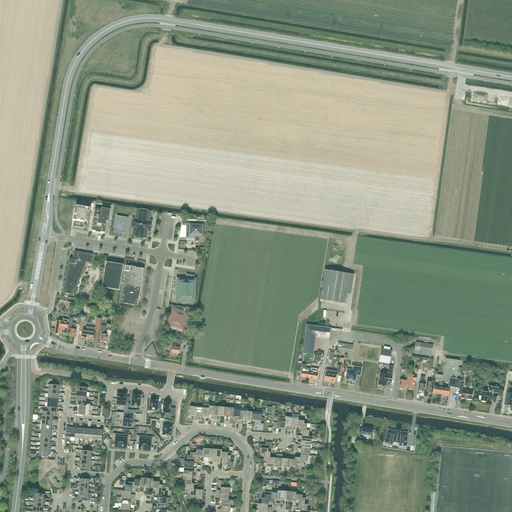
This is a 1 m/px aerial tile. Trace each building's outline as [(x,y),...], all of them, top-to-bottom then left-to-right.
[(85,222),(87,207),(72,205),(72,209),(73,209),(72,220),(85,222)] [(109,219),(111,209),(104,208),(103,209),(95,208),(91,230),(96,231),(95,231),(95,232),(100,232),(101,232),(100,232),(100,231),(105,232),(107,219),(109,219)] [(134,228),(132,236),(146,238),(147,231),(150,231),(152,221),(149,220),(151,212),(137,210),(135,219),(133,219),(132,228),(134,228)] [(126,233),(127,228),(129,219),(129,218),(128,218),(127,218),(119,217),(117,216),(115,229),(114,231),(115,231),(126,233)] [(205,238),(206,222),(187,221),(187,222),(184,222),(183,225),(186,225),(186,238),(195,238),(195,240),(199,241),(199,238),(205,238)] [(91,263),(93,254),(74,251),(73,262),(69,261),(64,293),(75,294),(76,288),(87,262),(91,263)] [(119,290),(122,272),(124,265),(106,262),(102,287),(119,290)] [(122,285),(138,287),(140,288),(142,279),(143,279),(143,274),(142,274),(143,269),(134,267),(134,268),(125,267),(122,285)] [(345,304),(350,274),(325,270),(320,300),(345,304)] [(195,280),(195,275),(186,274),(185,277),(190,278),(190,280),(187,280),(185,280),(177,280),(177,289),(177,291),(177,299),(194,300),(195,280)] [(140,288),(138,287),(122,285),(119,302),(128,304),(128,305),(133,306),(133,305),(138,306),(140,296),(139,296),(140,288)] [(190,319),(193,311),(186,309),(184,313),(174,309),(172,315),(170,314),(169,318),(171,318),(169,324),(173,325),(173,327),(178,328),(178,327),(183,329),(185,323),(186,324),(187,320),(186,320),(187,318),(190,319)] [(95,328),(89,327),(88,339),(94,340),(95,330),(99,331),(101,319),(97,318),(95,328)] [(68,328),(69,320),(63,319),(62,321),(57,321),(55,334),(61,335),(62,328),(68,328)] [(342,329),(325,327),(306,325),(303,353),(313,354),(315,336),(329,338),(330,328),(336,329),(342,330),(342,329)] [(83,330),(81,338),(88,339),(89,327),(86,327),(86,331),(83,330)] [(107,331),(107,330),(106,330),(106,331),(104,331),(103,331),(103,334),(102,333),(100,341),(101,341),(101,342),(103,342),(104,342),(106,342),(108,335),(110,335),(111,331),(108,330),(108,331),(107,331)] [(183,344),(184,340),(175,339),(175,343),(177,343),(177,347),(172,347),(171,353),(179,354),(180,348),(180,344),(183,344)] [(415,350),(414,354),(431,356),(431,353),(432,353),(433,346),(433,345),(416,342),(415,344),(415,348),(414,350),(415,350)] [(352,351),(353,346),(338,343),(337,349),(352,351)] [(157,356),(156,354),(152,344),(146,351),(147,354),(150,355),(157,356)] [(381,349),(379,362),(390,364),(392,351),(381,349)] [(460,361),(451,359),(445,358),(443,375),(442,378),(443,378),(449,380),(448,386),(459,388),(460,379),(456,378),(458,372),(461,373),(461,368),(458,367),(460,361)] [(306,368),(306,365),(298,363),(296,371),(302,371),(301,377),(309,378),(310,372),(310,369),(306,368)] [(360,376),(361,368),(354,366),(353,370),(347,369),(346,379),(355,381),(356,375),(360,376)] [(318,373),(318,370),(315,369),(314,373),(310,372),(309,378),(317,379),(318,373)] [(392,376),(392,373),(386,372),(385,374),(384,374),(380,373),(379,384),(384,385),(386,385),(386,381),(390,381),(390,382),(391,382),(392,376),(391,376),(392,376)] [(409,374),(407,389),(413,390),(415,380),(416,380),(417,376),(409,374)] [(432,376),(433,374),(430,374),(430,376),(429,376),(428,378),(429,378),(428,383),(427,383),(425,392),(430,393),(433,376),(432,376)] [(441,389),(442,384),(442,381),(443,378),(442,378),(443,375),(436,374),(435,380),(439,381),(438,386),(435,386),(434,392),(433,393),(440,394),(441,390),(441,389)] [(406,383),(407,376),(404,375),(404,380),(400,380),(399,388),(400,389),(402,389),(403,388),(405,389),(406,383)] [(443,387),(443,384),(442,384),(441,389),(441,390),(440,394),(448,396),(449,388),(443,387)] [(479,396),(478,400),(481,400),(481,401),(486,402),(487,399),(496,400),(497,398),(497,397),(497,395),(498,395),(502,396),(503,394),(504,388),(489,385),(488,391),(488,392),(482,391),(481,396),(479,396)] [(463,390),(463,387),(460,386),(458,394),(461,395),(461,398),(465,398),(467,398),(466,399),(471,399),(473,392),(463,390)] [(122,395),(121,395),(121,394),(117,393),(116,399),(118,399),(117,404),(119,404),(123,405),(125,405),(125,403),(128,403),(129,397),(126,397),(126,395),(125,395),(125,394),(122,394),(122,395)] [(140,398),(140,396),(138,396),(138,395),(133,395),(133,398),(132,398),(132,401),(132,406),(139,406),(143,406),(144,398),(140,398)] [(160,409),(161,403),(157,403),(158,401),(155,401),(155,400),(151,400),(150,405),(150,406),(150,410),(157,410),(157,409),(160,409)] [(171,402),(163,402),(163,408),(163,413),(169,413),(169,416),(175,416),(175,409),(171,408),(171,402)] [(130,414),(116,412),(116,419),(124,419),(123,426),(131,427),(132,417),(130,417),(130,414)] [(261,421),(262,413),(253,412),(252,414),(251,421),(254,421),(254,423),(257,424),(258,421),(261,421)] [(304,420),(298,420),(297,427),(300,427),(300,429),(303,430),(304,427),(307,427),(307,424),(304,423),(304,420)] [(263,431),(264,421),(261,421),(258,421),(257,424),(254,423),(254,427),(256,427),(256,430),(263,431)] [(309,436),(310,424),(307,424),(307,427),(304,427),(303,430),(300,429),(300,433),(302,433),(302,436),(309,436)] [(172,425),(163,425),(162,435),(171,435),(172,425)] [(373,430),(373,429),(362,428),(362,430),(360,430),(359,433),(361,433),(361,434),(361,435),(361,436),(355,436),(355,437),(352,436),(351,442),(362,444),(364,435),(371,436),(372,436),(371,436),(372,433),(373,433),(374,430),(372,430),(373,430)] [(396,432),(389,430),(385,442),(393,444),(393,442),(399,443),(399,445),(406,446),(407,433),(400,432),(400,431),(399,431),(397,430),(396,430),(396,432)] [(121,448),(122,434),(113,434),(112,440),(115,441),(115,447),(116,447),(116,448),(117,448),(117,447),(119,448),(120,448),(121,448)] [(130,441),(130,435),(129,435),(124,435),(122,434),(121,448),(122,448),(124,448),(125,448),(126,448),(127,441),(130,441)] [(145,438),(146,436),(145,436),(137,436),(136,442),(139,442),(139,449),(140,449),(140,450),(140,449),(143,450),(144,450),(145,440),(145,438)] [(154,443),(154,437),(146,436),(145,438),(145,440),(144,450),(145,450),(148,450),(149,450),(150,450),(151,443),(154,443)] [(265,448),(266,444),(258,444),(258,448),(261,448),(261,455),(264,455),(264,458),(267,458),(267,455),(270,455),(270,452),(268,452),(268,449),(268,448),(265,448)] [(202,458),(203,448),(197,448),(197,450),(196,450),(196,453),(193,453),(193,456),(196,456),(196,459),(199,460),(199,457),(202,458)] [(193,453),(190,452),(190,455),(187,455),(186,461),(186,462),(194,462),(194,459),(196,459),(196,456),(193,456),(193,453)] [(231,453),(222,452),(221,459),(224,459),(224,461),(227,462),(227,459),(230,459),(231,453)] [(307,455),(300,454),(300,457),(298,457),(298,461),(301,461),(300,464),(304,464),(304,461),(307,462),(307,455)] [(270,457),(270,455),(267,455),(267,458),(264,458),(263,459),(263,461),(266,461),(266,464),(272,465),(273,457),(270,457)] [(298,457),(295,457),(294,459),(292,459),(291,466),(297,467),(298,464),(300,464),(301,461),(298,461),(298,457)] [(230,462),(230,459),(227,459),(227,462),(224,461),(224,465),(226,465),(226,468),(233,469),(233,462),(230,462)] [(141,480),(134,480),(134,482),(131,482),(131,485),(134,486),(134,489),(137,489),(137,487),(140,487),(141,480)] [(192,483),(192,481),(185,480),(184,487),(187,487),(187,490),(190,490),(191,487),(194,487),(194,484),(192,483)] [(160,482),(153,481),(153,488),(156,489),(156,491),(159,491),(159,488),(162,488),(163,485),(160,484),(160,482)] [(131,485),(131,482),(128,482),(128,485),(125,485),(125,488),(124,491),(131,492),(132,489),(134,489),(134,486),(131,485)] [(166,485),(164,485),(163,485),(162,488),(159,488),(159,491),(156,491),(155,494),(158,494),(157,497),(164,498),(164,497),(166,485)] [(194,489),(194,487),(191,487),(190,490),(187,490),(187,493),(190,493),(189,496),(196,496),(196,497),(197,489),(194,489)] [(427,489),(426,511),(431,511),(436,511),(438,489),(427,489)] [(90,493),(88,493),(78,492),(78,497),(81,497),(80,500),(89,501),(90,493)] [(277,500),(277,493),(271,492),(271,495),(268,495),(268,498),(271,498),(270,502),(274,502),(274,500),(277,500)] [(303,495),(296,494),(295,501),(298,502),(298,504),(302,504),(302,501),(305,501),(305,498),(302,498),(303,495)] [(268,498),(268,495),(265,495),(264,498),(261,497),(261,504),(268,504),(268,501),(270,502),(271,498),(268,498)] [(305,504),(305,501),(302,501),(302,504),(298,504),(298,507),(300,507),(300,510),(307,511),(308,504),(305,504)]
